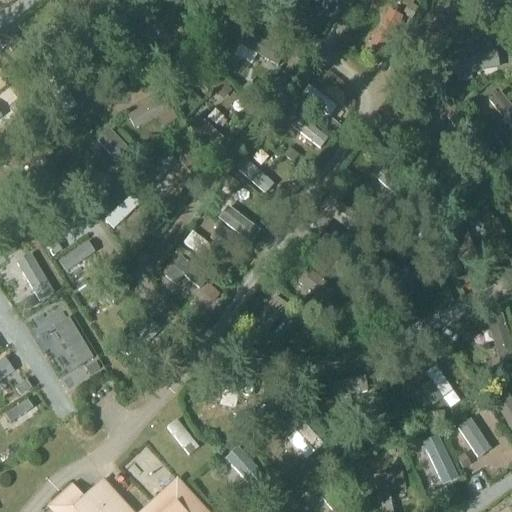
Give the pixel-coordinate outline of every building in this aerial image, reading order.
[(169,0),(146,22),(161,39),(185,17),(169,0)] [(443,55),(462,34),(450,23),(431,44),(443,55)] [(20,44),(9,32),(0,40),(0,41),(11,53),(20,44)] [(258,34),(252,47),(278,60),(285,47),(258,34)] [(466,85),(507,74),(501,51),(460,63),(466,85)] [(493,100),(509,124),(511,121),(511,101),(505,92),(493,100)] [(340,128),(330,120),(323,129),(333,137),(340,128)] [(329,154),(337,144),(308,122),(300,133),(329,154)] [(147,173),(157,182),(184,153),(173,143),(147,173)] [(297,157),(287,149),(282,156),(292,164),(297,157)] [(456,182),(465,201),(482,194),(473,174),(456,182)] [(490,178),(481,182),(486,192),(494,188),(490,178)] [(152,220),(144,229),(152,236),(160,227),(152,220)] [(147,255),(178,283),(187,274),(176,264),(189,249),(181,242),(188,234),(176,223),(147,255)] [(52,243),(46,247),(53,258),(60,253),(52,243)] [(16,246),(8,253),(26,274),(35,268),(16,246)] [(74,290),(81,299),(91,292),(84,282),(74,290)] [(103,294),(113,306),(127,294),(118,282),(103,294)] [(26,313),(35,308),(30,298),(21,304),(26,313)] [(64,313),(42,330),(52,343),(74,326),(64,313)] [(94,364),(84,370),(88,377),(98,371),(94,364)] [(19,398),(30,390),(25,382),(13,390),(19,398)] [(48,410),(35,418),(46,436),(59,428),(48,410)] [(0,435),(12,454),(29,442),(16,422),(0,432),(0,435)] [(447,438),(430,444),(447,485),(463,479),(447,438)] [(121,511),(97,485),(82,499),(74,490),(55,508),(58,511),(205,511),(188,492),(165,511),(121,511)]
